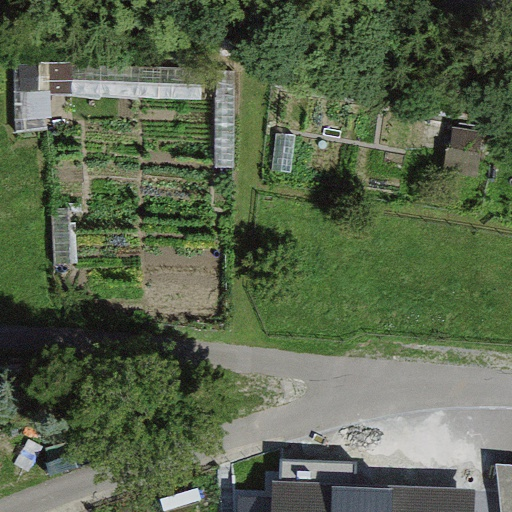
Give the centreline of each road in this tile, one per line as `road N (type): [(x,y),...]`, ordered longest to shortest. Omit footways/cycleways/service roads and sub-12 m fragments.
road 1 (residential): [(0,334),(326,367),(371,398)]
road 2 (residential): [(371,398),(17,511)]
road 3 (residential): [(511,388),(371,398)]
